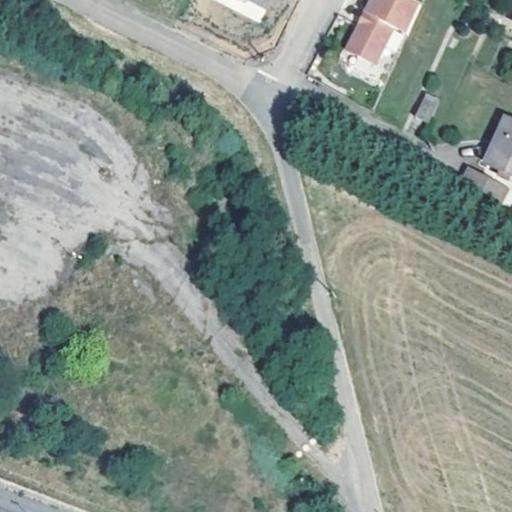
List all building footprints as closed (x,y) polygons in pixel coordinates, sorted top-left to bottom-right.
[(372,0),(345,60),(386,79),(418,10),(395,0),(372,0)] [(424,95),(412,118),(424,124),(436,101),(424,95)] [(494,134),(484,158),(482,163),(496,169),(492,176),(508,183),(511,176),(511,124),(501,119),(494,134)] [(476,154),(484,158),(494,134),(487,131),(476,154)] [(458,185),(493,203),(501,187),(466,169),(458,185)]
